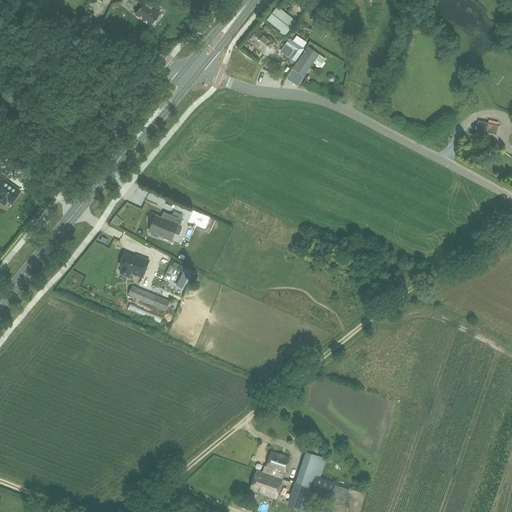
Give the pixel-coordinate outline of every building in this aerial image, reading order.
[(156,10),(158,8),(147,0),(129,0),(139,8),(135,13),(151,26),(161,13),(156,10)] [(280,33),(284,35),(296,20),(278,6),(267,20),(281,31),(280,33)] [(315,23),(321,27),(326,20),(315,13),(311,20),(315,23)] [(274,41),(258,28),(248,40),(264,53),(266,50),(270,52),(274,47),(271,44),(274,41)] [(280,52),(295,62),(304,48),(307,43),(297,37),(294,41),(289,38),(285,44),(280,52)] [(326,59),(319,55),(307,47),(293,68),(305,76),(314,63),(320,67),(326,59)] [(13,116),(14,93),(2,93),(1,115),(13,116)] [(497,136),(499,126),(497,126),(498,123),(489,120),(488,124),(478,122),(475,132),(497,136)] [(12,203),(20,191),(3,178),(0,182),(0,200),(4,204),(8,200),(12,203)] [(189,221),(200,225),(205,214),(193,209),(189,221)] [(155,216),(149,231),(152,232),(151,235),(157,237),(158,235),(171,240),(177,225),(180,226),(182,220),(171,215),(168,221),(155,216)] [(136,257),(125,253),(120,266),(122,266),(120,272),(129,276),(131,272),(134,263),(137,264),(140,257),(136,255),(136,257)] [(131,272),(143,277),(149,260),(140,257),(137,264),(134,263),(131,272)] [(183,273),(177,285),(183,288),(191,271),(174,262),(172,267),(183,273)] [(132,285),(128,295),(166,311),(170,301),(132,285)] [(307,451),(296,482),(312,487),(316,476),(321,478),(328,458),(307,451)] [(276,476),(282,478),(289,458),(272,452),(267,466),(264,466),(262,472),(276,476)] [(251,489),(276,498),(282,478),(276,476),(262,472),(257,470),(251,489)] [(350,488),(336,483),(321,478),(316,476),(312,487),(311,489),(332,496),(332,495),(346,500),(350,488)] [(312,487),(296,482),(288,505),(304,510),(311,489),(312,487)]
